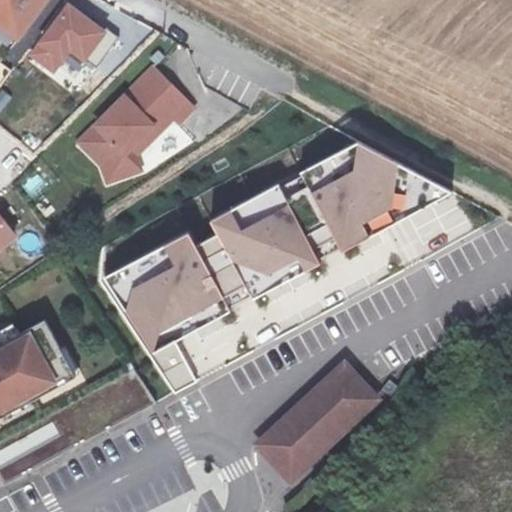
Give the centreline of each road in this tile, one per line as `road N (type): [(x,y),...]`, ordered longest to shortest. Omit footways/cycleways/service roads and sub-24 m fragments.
road 1 (track): [(511,207),(281,82)]
road 2 (residential): [(136,0),(281,82)]
